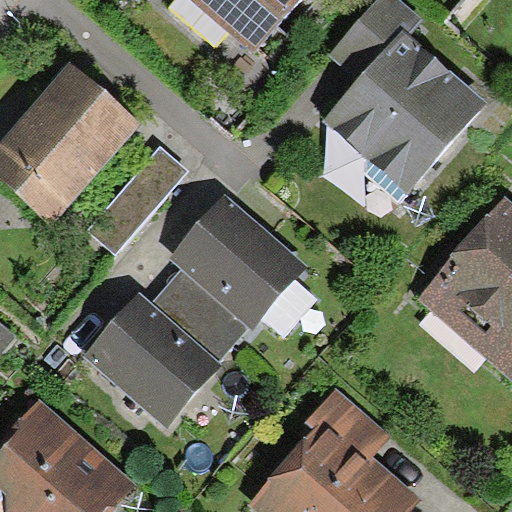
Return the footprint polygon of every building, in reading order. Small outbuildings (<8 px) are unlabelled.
[(201,0),(277,67),(336,0),(201,0)] [(421,45),(350,123),(434,198),(504,120),(421,45)] [(154,139),(80,79),(0,176),(0,184),(70,242),(154,139)] [(237,191),(91,368),(195,454),(251,387),(224,365),(256,326),(282,347),(340,276),(237,191)] [(511,232),(448,313),(511,363),(511,232)] [(0,350),(0,397),(23,372),(0,350)] [(348,394),(250,511),(437,511),(391,475),(414,448),(348,394)] [(135,511),(146,500),(53,420),(0,480),(0,511),(135,511)]
